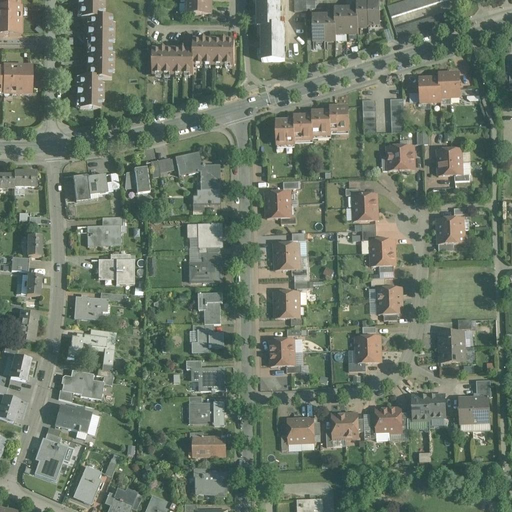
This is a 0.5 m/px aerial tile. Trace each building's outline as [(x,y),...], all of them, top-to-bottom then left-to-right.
[(0,0),(0,9),(19,9),(18,0),(0,0)] [(77,0),(78,12),(81,12),(80,20),(90,20),(102,20),(102,19),(102,13),(104,13),(104,0),(77,0)] [(257,0),(257,28),(262,28),(279,28),(279,0),(257,0)] [(293,0),(294,13),(307,13),(306,3),(306,0),(293,0)] [(410,0),(387,7),(391,18),(448,0),(410,0)] [(368,28),(368,4),(364,4),(357,4),(357,11),(357,29),(358,29),(368,28)] [(380,28),(380,4),(373,4),(368,4),(368,28),(373,28),(373,29),(375,29),(375,28),(380,28)] [(211,5),(186,5),(186,15),(211,16),(211,15),(211,5)] [(0,9),(0,37),(20,37),(21,9),(19,9),(0,9)] [(339,11),(334,11),(335,18),(335,35),(336,35),(346,35),(346,11),(339,11)] [(352,11),(346,11),(346,35),(358,35),(358,29),(357,29),(357,11),(352,11)] [(453,11),(394,29),(398,40),(456,22),(453,11)] [(317,19),(312,19),(312,42),(324,42),(324,18),(317,19)] [(335,35),(335,18),(328,18),(324,18),(324,42),(336,42),(336,35),(335,35)] [(112,19),(102,19),(102,20),(90,20),(90,26),(88,26),(87,43),(90,43),(90,49),(86,49),(86,50),(111,50),(111,43),(114,43),(114,27),(112,27),(112,19)] [(279,28),(262,28),(262,62),(284,62),(283,28),(279,28)] [(201,42),(193,42),(193,52),(194,52),(193,67),(194,67),(214,67),(214,42),(206,42),(204,39),(201,42)] [(226,42),(224,40),(221,42),(214,42),(214,67),(234,67),(234,42),(226,42)] [(163,49),(161,51),(153,51),(152,76),(173,76),(173,52),(166,51),(163,49)] [(183,49),(181,52),(173,52),(173,76),(194,77),(194,67),(193,67),(194,52),(193,52),(186,52),(183,49)] [(111,50),(86,50),(90,50),(90,56),(87,56),(87,73),(90,73),(90,80),(101,80),(111,80),(111,73),(114,73),(114,57),(111,57),(111,50)] [(32,69),(3,68),(3,70),(4,70),(3,94),(3,96),(31,97),(32,69)] [(440,100),(445,100),(446,100),(460,99),(459,76),(439,76),(439,80),(439,81),(440,100)] [(90,80),(80,79),(80,87),(77,87),(77,103),(79,103),(79,110),(101,111),(101,103),(103,103),(104,87),(101,87),(101,80),(90,80)] [(419,81),(420,92),(420,105),(441,104),(441,100),(440,100),(439,80),(419,81)] [(390,101),(392,135),(404,134),(403,101),(390,101)] [(375,102),(362,103),(364,136),(377,135),(375,102)] [(349,133),(348,120),(348,109),(330,110),(330,113),(331,134),(349,133)] [(312,118),(313,138),(331,137),(331,134),(330,113),(312,114),(312,118)] [(294,119),(294,123),(295,143),(313,142),(313,138),(312,118),(294,119)] [(277,147),(295,147),(295,143),(294,123),(276,123),(277,147)] [(413,148),(410,148),(400,149),(401,172),(414,172),(413,148)] [(387,149),(388,165),(388,173),(401,172),(400,149),(387,149)] [(462,151),(436,152),(437,165),(462,164),(462,151)] [(221,167),(207,167),(202,165),(200,154),(175,159),(176,168),(177,168),(179,178),(188,176),(189,176),(201,174),(201,184),(201,192),(196,192),(197,198),(192,198),(193,207),(204,207),(221,206),(221,192),(221,167)] [(170,161),(158,164),(160,175),(172,172),(170,161)] [(462,164),(437,165),(437,178),(455,177),(469,177),(471,175),(470,164),(462,164)] [(146,169),(133,171),(134,175),(126,176),(127,180),(125,192),(126,192),(127,190),(136,189),(137,196),(150,194),(146,169)] [(36,189),(36,174),(14,174),(14,177),(14,190),(14,196),(24,196),(24,189),(36,189)] [(117,175),(110,176),(112,192),(120,191),(117,175)] [(0,190),(14,190),(14,177),(0,177),(0,190)] [(86,178),(73,179),(76,199),(89,198),(89,197),(107,195),(105,177),(87,179),(86,178)] [(266,208),(289,207),(290,207),(289,194),(266,195),(266,208)] [(362,197),(353,197),(353,210),(377,210),(377,197),(362,197)] [(290,207),(267,208),(266,208),(267,221),(291,220),(290,207)] [(378,223),(377,210),(353,210),(354,223),(378,223)] [(122,219),(102,220),(102,228),(120,227),(120,228),(122,228),(122,219)] [(437,221),(438,228),(438,233),(464,232),(463,220),(437,221)] [(213,226),(212,226),(212,227),(199,227),(199,228),(188,228),(189,239),(200,238),(200,249),(208,249),(219,249),(222,249),(222,248),(221,248),(221,235),(222,234),(222,226),(213,226)] [(102,228),(87,228),(88,248),(121,247),(120,228),(120,227),(102,228)] [(370,243),(376,242),(376,232),(362,233),(363,243),(370,243)] [(464,245),(464,235),(464,232),(438,233),(438,246),(464,245)] [(41,238),(28,238),(28,259),(41,259),(41,238)] [(370,243),(371,255),(372,256),(395,255),(394,242),(370,243)] [(275,259),(285,259),(299,258),(298,245),(275,246),(275,259)] [(395,255),(372,256),(371,256),(371,269),(395,268),(395,255)] [(299,271),(299,267),(299,266),(299,258),(275,259),(275,272),(299,271)] [(29,261),(12,259),(12,266),(29,268),(29,261)] [(208,260),(204,261),(204,265),(190,265),(190,278),(204,277),(205,285),(221,284),(220,271),(219,271),(219,260),(208,260)] [(110,262),(91,262),(91,263),(99,263),(99,280),(116,280),(116,287),(125,287),(125,284),(132,284),(132,262),(130,262),(110,262)] [(29,268),(12,266),(11,273),(28,274),(29,268)] [(41,278),(28,277),(26,297),(39,298),(41,278)] [(402,303),(402,301),(401,290),(377,291),(378,303),(402,303)] [(275,294),(275,303),(275,307),(299,307),(299,294),(275,294)] [(222,296),(198,296),(199,313),(204,313),(205,321),(220,321),(220,305),(223,305),(222,296)] [(100,301),(75,299),(74,321),(102,323),(102,314),(107,314),(108,301),(100,301)] [(378,316),(387,316),(402,316),(402,303),(378,304),(378,316)] [(24,308),(10,306),(9,313),(21,315),(21,314),(23,314),(24,308)] [(299,320),(299,314),(299,307),(275,307),(275,320),(299,320)] [(23,314),(21,314),(21,315),(17,343),(33,346),(38,317),(23,314)] [(458,331),(471,331),(471,322),(458,322),(458,331)] [(211,335),(211,332),(198,332),(198,333),(198,345),(192,345),(192,355),(210,355),(210,351),(212,351),(212,349),(224,349),(224,335),(211,335)] [(116,335),(105,333),(105,339),(90,337),(84,337),(83,340),(72,338),(69,359),(67,358),(67,359),(81,362),(83,350),(89,350),(89,348),(105,350),(103,366),(112,367),(116,335)] [(463,334),(451,334),(439,335),(440,351),(464,350),(463,334)] [(380,338),(357,339),(356,339),(356,352),(380,351),(380,338)] [(301,341),(300,341),(300,342),(294,342),(294,355),(302,354),(302,342),(301,341)] [(270,356),(282,355),(283,355),(294,355),(293,342),(270,343),(270,356)] [(18,350),(5,347),(4,353),(17,356),(18,350)] [(441,365),(455,364),(464,364),(464,350),(440,351),(441,365)] [(357,365),(370,365),(381,364),(380,352),(356,352),(357,365)] [(271,369),(289,368),(294,368),(294,355),(270,356),(271,369)] [(30,362),(16,358),(10,380),(25,383),(30,362)] [(201,363),(187,363),(187,371),(192,371),(201,370),(201,363)] [(365,365),(359,365),(349,366),(349,374),(366,373),(365,365)] [(201,370),(192,371),(192,382),(201,382),(201,393),(213,393),(215,393),(215,392),(224,392),(224,382),(223,370),(201,370)] [(110,373),(98,371),(97,378),(109,380),(110,373)] [(93,376),(72,372),(71,379),(66,379),(63,381),(62,385),(63,386),(62,393),(73,395),(80,397),(80,399),(101,402),(104,384),(103,384),(103,383),(102,383),(102,384),(92,382),(93,376)] [(479,400),(490,400),(491,400),(491,398),(490,383),(477,383),(476,383),(476,384),(477,396),(479,396),(479,400)] [(73,395),(62,393),(60,393),(58,401),(71,404),(73,395)] [(429,420),(445,420),(444,397),(428,398),(429,420)] [(414,422),(429,422),(429,420),(428,398),(413,399),(413,406),(414,420),(414,422)] [(19,403),(5,399),(0,413),(0,420),(12,424),(19,403)] [(473,432),(478,432),(490,432),(489,400),(472,401),(473,432)] [(472,401),(465,401),(459,401),(460,433),(473,432),(472,401)] [(202,405),(192,405),(192,406),(192,426),(213,426),(213,428),(224,427),(224,405),(202,405)] [(92,416),(62,408),(59,417),(58,416),(55,427),(68,430),(79,433),(87,435),(92,416)] [(401,410),(388,411),(389,435),(402,434),(402,428),(401,415),(401,410)] [(389,442),(389,435),(388,411),(375,411),(376,427),(376,440),(376,443),(389,442)] [(332,431),(333,441),(346,440),(344,416),(331,417),(332,431)] [(357,416),(344,416),(346,440),(358,440),(358,433),(358,421),(357,416)] [(302,445),(301,421),(288,422),(288,437),(288,445),(302,445)] [(314,424),(314,421),(301,421),(302,445),(314,444),(314,437),(314,424)] [(60,433),(49,429),(47,436),(58,439),(60,433)] [(58,439),(47,436),(45,442),(59,447),(61,440),(58,439)] [(204,441),(193,441),(193,448),(194,448),(194,459),(195,459),(195,457),(224,457),(224,459),(225,459),(225,439),(222,439),(222,440),(204,441)] [(45,442),(43,441),(37,457),(41,458),(34,476),(55,484),(63,462),(60,461),(64,449),(59,447),(45,442)] [(116,467),(110,464),(104,476),(111,479),(116,467)] [(101,475),(86,468),(78,487),(81,488),(76,501),(91,507),(102,482),(99,481),(101,475)] [(206,477),(195,477),(195,496),(211,499),(228,498),(227,476),(206,477)] [(126,491),(125,494),(117,491),(114,499),(111,498),(109,507),(110,508),(108,511),(130,511),(136,499),(137,496),(126,491)] [(167,504),(152,498),(145,511),(167,511),(168,511),(165,510),(167,504)] [(136,511),(141,501),(136,499),(131,510),(134,511),(136,511)] [(322,511),(322,501),(297,502),(297,509),(301,509),(300,511),(322,511)]
